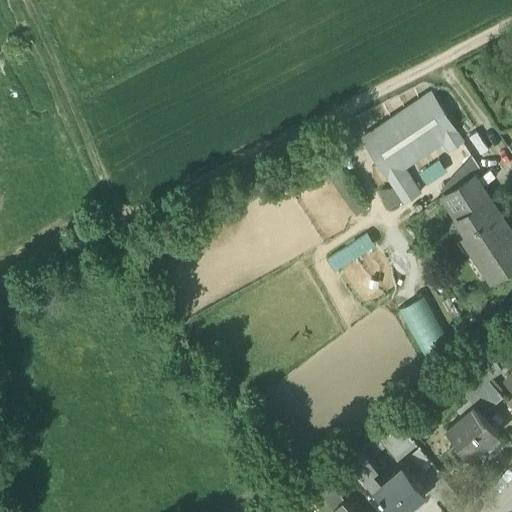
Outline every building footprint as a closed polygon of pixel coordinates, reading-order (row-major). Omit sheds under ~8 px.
[(455,128),(432,94),(365,138),(406,200),(417,192),(400,164),(444,136),(455,128)] [(455,128),(444,136),(451,147),(463,140),(455,128)] [(357,210),(368,202),(339,161),(328,169),(357,210)] [(486,199),(471,176),(444,194),(468,231),(466,239),(475,252),(483,254),(493,269),(504,263),(507,268),(511,264),(511,232),(502,217),(493,215),(483,201),(486,199)] [(511,345),(509,341),(478,362),(487,377),(511,360),(511,345)] [(478,361),(448,380),(461,396),(470,388),(477,396),(481,392),(491,404),(502,395),(487,377),(478,362),(478,361)] [(476,403),(447,427),(458,440),(449,447),(461,461),(469,454),(470,455),(498,431),(488,418),(489,417),(484,410),(482,412),(476,403)] [(397,421),(378,436),(395,456),(413,441),(397,421)] [(350,458),(374,488),(383,481),(375,470),(379,466),(363,447),(350,458)] [(383,481),(374,488),(394,511),(399,511),(425,491),(403,464),(383,481)] [(336,489),(325,498),(328,502),(339,493),(336,489)] [(339,493),(328,502),(337,511),(352,511),(354,510),(339,493)]
